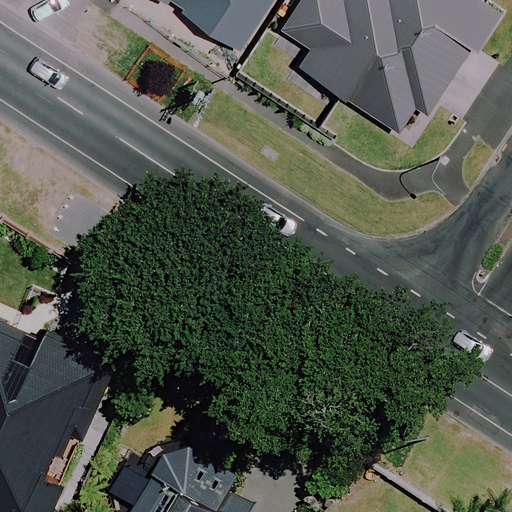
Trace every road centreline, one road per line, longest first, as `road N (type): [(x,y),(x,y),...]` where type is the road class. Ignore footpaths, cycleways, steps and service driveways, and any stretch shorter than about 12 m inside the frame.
road 1 (secondary): [(434,345),(0,61)]
road 2 (residential): [(511,227),(434,345)]
